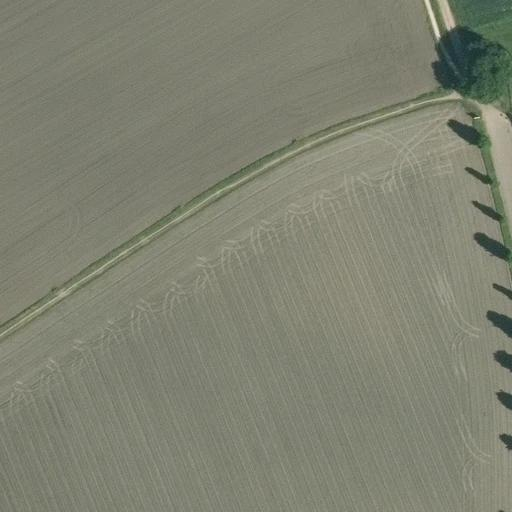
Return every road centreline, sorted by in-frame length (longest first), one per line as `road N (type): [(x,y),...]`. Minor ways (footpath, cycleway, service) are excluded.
road 1 (track): [(475,90),(299,150),(0,334)]
road 2 (residential): [(511,196),(470,76)]
